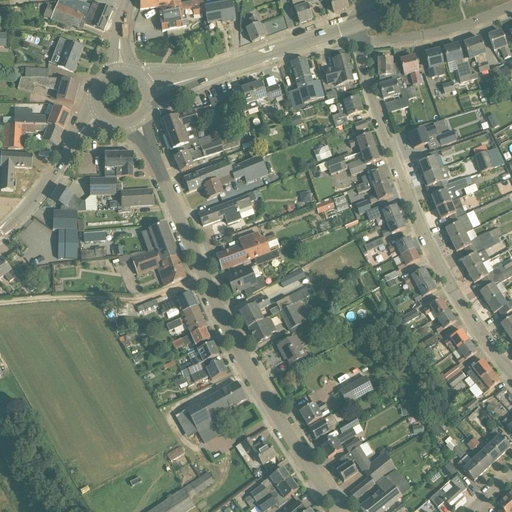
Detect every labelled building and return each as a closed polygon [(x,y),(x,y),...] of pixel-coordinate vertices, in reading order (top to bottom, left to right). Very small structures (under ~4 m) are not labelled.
[(158,9),(161,24),(159,25),(160,31),(162,31),(162,33),(189,28),(188,23),(185,23),(183,11),(193,9),(194,17),(205,15),(204,7),(202,0),(199,0),(181,4),(179,0),(139,0),(140,11),(158,9)] [(317,0),(290,0),(295,10),(299,25),(313,21),(308,8),(319,4),(317,0)] [(344,0),(329,0),(334,14),(348,9),(344,0)] [(112,12),(99,7),(93,6),(92,8),(85,5),(80,3),(58,3),(56,9),(48,6),(44,17),(51,20),(51,21),(71,29),(72,27),(78,29),(81,23),(104,33),(112,12)] [(232,4),(205,9),(208,25),(222,22),(222,24),(235,22),(232,4)] [(8,8),(0,9),(0,18),(9,16),(8,8)] [(257,17),(250,20),(253,27),(247,30),(252,44),(265,39),(257,17)] [(510,55),(501,32),(488,37),(494,52),(500,50),(504,61),(511,59),(510,55)] [(82,48),(67,43),(60,40),(54,54),(50,65),(72,73),(82,48)] [(484,55),(485,55),(480,40),(463,45),(469,61),(474,59),(479,74),(489,71),(484,55)] [(471,73),(468,63),(463,65),(458,47),(444,50),(447,64),(455,63),(458,77),(461,85),(477,80),(475,75),(471,76),(471,73)] [(443,66),(439,51),(425,55),(431,79),(437,78),(445,76),(443,66)] [(350,73),(351,72),(350,67),(348,67),(346,58),(333,61),(336,70),(324,73),(328,86),(335,84),(336,87),(353,83),(350,73)] [(414,58),(400,61),(404,76),(410,75),(413,86),(421,84),(414,58)] [(302,105),(325,99),(321,84),(313,86),(312,82),(305,60),(291,64),(298,91),(290,94),(295,113),(304,110),(302,105)] [(392,61),(378,61),(379,78),(379,87),(391,84),(390,77),(392,77),(392,61)] [(497,68),(491,71),(497,82),(503,79),(497,68)] [(25,79),(48,79),(49,71),(26,70),(25,79)] [(25,79),(21,79),(18,90),(33,95),(35,86),(59,93),(57,101),(74,106),(79,85),(62,80),(48,79),(25,79)] [(401,81),(395,83),(391,84),(379,87),(383,101),(399,96),(401,96),(403,100),(396,102),(385,105),(388,115),(409,108),(401,81)] [(282,98),(278,86),(264,91),(261,83),(256,85),(254,82),(250,84),(256,103),(266,100),(267,103),(282,98)] [(256,103),(250,84),(246,85),(247,88),(241,90),(243,98),(237,100),(242,114),(258,109),(256,103)] [(453,84),(442,87),(444,95),(455,92),(453,84)] [(413,88),(405,90),(409,101),(416,98),(413,88)] [(209,101),(211,107),(237,99),(234,91),(228,93),(227,93),(209,101)] [(358,99),(336,107),(339,115),(332,118),(337,129),(348,125),(346,120),(363,114),(358,99)] [(70,114),(55,108),(49,122),(46,121),(46,118),(32,118),(32,111),(20,111),(15,111),(14,111),(14,119),(3,118),(3,126),(49,127),(63,132),(70,114)] [(192,125),(196,124),(207,121),(204,109),(179,117),(161,123),(171,152),(177,149),(180,155),(211,145),(209,138),(197,142),(192,125)] [(294,128),(303,125),(300,117),(291,120),(294,128)] [(365,122),(354,126),(357,133),(368,129),(365,122)] [(3,126),(2,138),(4,138),(4,144),(8,144),(8,150),(13,150),(26,150),(26,149),(27,140),(24,140),(24,133),(35,134),(35,132),(47,133),(42,142),(57,148),(63,132),(49,127),(3,126)] [(427,139),(437,136),(434,127),(409,137),(414,150),(429,145),(427,139)] [(370,136),(349,143),(351,149),(359,147),(361,154),(375,148),(370,136)] [(449,145),(446,137),(434,141),(437,149),(449,145)] [(221,142),(211,145),(186,153),(174,159),(181,173),(194,168),(192,163),(224,152),(224,151),(240,147),(237,138),(221,142)] [(244,152),(254,149),(252,143),(242,146),(244,152)] [(332,158),(327,147),(314,152),(318,163),(332,158)] [(375,148),(361,154),(363,160),(356,163),(347,166),(351,177),(363,173),(361,169),(380,162),(375,148)] [(450,148),(440,151),(442,158),(452,154),(450,148)] [(496,149),(474,158),(480,175),(504,165),(496,149)] [(0,189),(9,190),(9,187),(15,187),(15,188),(16,189),(17,189),(18,189),(19,189),(20,189),(20,188),(21,188),(21,187),(22,186),(22,185),(22,184),(21,184),(21,183),(20,182),(19,182),(18,182),(17,182),(16,182),(15,183),(15,184),(9,184),(10,168),(30,169),(30,155),(0,153),(0,189)] [(434,159),(437,158),(435,153),(426,157),(427,162),(419,165),(423,176),(438,171),(434,159)] [(133,154),(118,154),(105,155),(106,179),(134,179),(133,154)] [(252,160),(230,168),(234,176),(203,188),(208,200),(223,195),(220,187),(235,182),(235,181),(245,177),(247,184),(267,175),(264,169),(259,157),(252,160)] [(342,158),(326,164),(330,177),(346,170),(342,158)] [(234,176),(230,168),(228,163),(213,169),(213,170),(204,174),(204,172),(184,180),(189,193),(203,188),(234,176)] [(445,168),(438,171),(423,176),(428,188),(436,185),(437,189),(447,186),(445,181),(449,180),(445,168)] [(383,171),(362,179),(364,185),(356,188),(358,195),(374,189),(374,190),(388,184),(383,171)] [(455,194),(468,189),(467,186),(472,185),(469,178),(465,180),(447,186),(437,189),(439,195),(431,198),(436,209),(451,203),(458,200),(455,194)] [(115,181),(91,180),(91,196),(115,196),(115,181)] [(374,190),(376,196),(369,199),(372,205),(392,198),(388,184),(374,190)] [(152,192),(122,193),(122,185),(117,185),(119,214),(131,214),(131,208),(153,206),(152,192)] [(82,203),(59,188),(52,200),(65,209),(69,204),(77,210),(78,209),(77,213),(86,212),(85,202),(82,203)] [(300,203),(311,202),(310,192),(300,193),(300,203)] [(462,209),(455,212),(451,203),(436,209),(441,221),(449,218),(451,222),(460,218),(464,217),(467,216),(466,215),(484,208),(506,198),(504,192),(500,194),(499,193),(482,201),(481,200),(462,208),(462,209)] [(252,208),(250,203),(256,201),(253,193),(246,195),(247,198),(199,215),(203,228),(225,219),(228,226),(240,221),(237,213),(252,208)] [(335,209),(331,200),(315,206),(318,215),(335,209)] [(367,202),(356,206),(360,216),(371,212),(367,202)] [(365,214),(369,224),(376,221),(383,218),(386,225),(400,219),(396,207),(382,213),(380,208),(371,212),(365,214)] [(77,213),(53,212),(53,231),(77,231),(77,213)] [(460,224),(462,223),(466,221),(464,217),(460,218),(451,222),(453,228),(445,231),(451,242),(466,235),(460,224)] [(400,219),(386,225),(389,232),(382,235),(384,239),(405,230),(400,219)] [(358,225),(356,220),(344,226),(346,230),(358,225)] [(177,258),(165,225),(150,231),(157,251),(162,264),(177,258)] [(488,234),(492,241),(498,238),(497,237),(501,235),(498,229),(488,234)] [(78,233),(59,232),(58,260),(77,261),(78,233)] [(466,235),(451,242),(456,254),(464,250),(466,254),(492,241),(488,234),(477,239),(469,243),(466,235)] [(105,242),(105,235),(85,237),(85,243),(105,242)] [(277,251),(280,250),(274,235),(260,240),(258,235),(239,242),(241,248),(216,257),(221,272),(254,260),(270,253),(277,251)] [(383,245),(381,239),(364,247),(367,253),(372,251),(383,245)] [(409,240),(389,250),(391,254),(398,251),(401,257),(414,250),(409,240)] [(492,241),(466,254),(469,259),(462,263),(468,274),(482,266),(488,262),(490,261),(485,252),(495,247),(492,241)] [(375,256),(386,251),(383,245),(372,251),(375,256)] [(114,249),(115,256),(123,255),(122,248),(114,249)] [(84,250),(85,261),(97,259),(97,249),(84,250)] [(420,262),(414,250),(401,257),(404,264),(397,268),(399,272),(420,262)] [(162,264),(157,251),(133,260),(139,276),(161,268),(168,287),(185,280),(177,258),(162,264)] [(280,258),(277,251),(271,253),(270,253),(273,261),(280,258)] [(10,272),(2,260),(0,261),(0,279),(4,276),(10,283),(15,278),(10,272)] [(484,284),(505,272),(502,266),(493,271),(488,262),(482,266),(468,274),(474,285),(482,281),(484,284)] [(502,266),(505,272),(511,268),(511,265),(510,262),(502,266)] [(484,284),(487,289),(480,294),(486,305),(500,296),(506,292),(501,284),(511,277),(511,268),(505,272),(484,284)] [(234,295),(249,289),(252,295),(266,288),(260,277),(254,280),(249,270),(227,280),(234,295)] [(301,271),(291,276),(294,282),(304,277),(301,271)] [(417,289),(430,281),(424,271),(404,282),(407,286),(414,282),(417,289)] [(398,278),(395,273),(384,278),(387,283),(398,278)] [(436,292),(430,281),(417,289),(421,295),(414,299),(416,303),(436,292)] [(309,289),(300,293),(303,300),(313,296),(309,289)] [(191,294),(162,307),(163,311),(161,313),(163,315),(178,308),(181,315),(197,308),(191,294)] [(511,310),(511,301),(506,305),(500,296),(486,305),(494,315),(501,310),(504,315),(511,310)] [(248,329),(263,322),(258,312),(271,306),(267,298),(255,303),(256,305),(240,314),(248,329)] [(293,307),(289,298),(276,305),(278,308),(270,312),(272,317),(280,313),(293,307)] [(158,306),(156,301),(137,308),(139,313),(158,306)] [(441,301),(424,312),(427,316),(432,313),(437,319),(448,312),(441,301)] [(293,307),(280,313),(290,332),(303,326),(293,307)] [(197,308),(181,315),(183,319),(167,326),(169,332),(186,325),(188,331),(190,336),(205,330),(207,329),(197,308)] [(418,317),(415,311),(402,318),(406,324),(418,317)] [(437,319),(441,326),(435,330),(438,335),(455,324),(448,312),(437,319)] [(511,333),(511,318),(500,326),(507,336),(511,333)] [(127,330),(124,319),(115,322),(118,333),(127,330)] [(276,332),(269,319),(263,322),(248,329),(256,345),(271,338),(270,335),(276,332)] [(325,328),(319,324),(315,329),(321,333),(325,328)] [(205,330),(190,336),(191,336),(172,344),(176,351),(185,347),(194,343),(196,348),(210,341),(205,330)] [(469,343),(461,332),(444,344),(447,349),(453,345),(458,351),(469,343)] [(296,338),(288,342),(278,348),(283,358),(285,356),(290,366),(306,358),(296,338)] [(131,347),(128,341),(125,343),(122,344),(125,350),(131,347)] [(469,343),(458,351),(463,358),(457,362),(460,366),(477,354),(469,343)] [(200,366),(219,357),(213,344),(197,351),(200,356),(190,361),(194,369),(182,374),(184,380),(186,379),(203,371),(200,366)] [(429,348),(419,355),(426,366),(436,359),(429,348)] [(475,385),(491,372),(483,362),(467,375),(469,379),(475,385)] [(203,371),(186,379),(187,383),(189,388),(194,385),(210,378),(211,381),(227,375),(221,363),(203,371)] [(327,365),(298,380),(306,395),(335,380),(327,365)] [(460,373),(456,368),(444,377),(442,375),(435,381),(439,388),(447,382),(447,383),(460,373)] [(491,372),(475,385),(480,392),(483,396),(500,383),(491,372)] [(460,373),(447,383),(451,389),(464,378),(460,373)] [(373,391),(365,378),(339,393),(347,406),(373,391)] [(210,420),(246,400),(237,384),(186,413),(197,434),(199,436),(214,427),(210,420)] [(475,400),(466,408),(470,413),(479,405),(475,400)] [(487,410),(494,413),(497,407),(489,404),(487,410)] [(327,409),(324,405),(316,409),(314,405),(300,413),(308,428),(322,420),(319,414),(327,409)] [(409,408),(401,409),(402,417),(410,416),(410,414),(409,409),(409,408)] [(338,428),(342,435),(359,425),(355,418),(338,428)] [(511,425),(511,426),(506,420),(503,423),(508,429),(511,434),(511,425)] [(336,429),(335,428),(338,426),(335,421),(327,426),(324,422),(309,430),(316,441),(336,429)] [(431,431),(437,438),(443,433),(437,425),(431,431)] [(414,436),(424,434),(422,426),(413,428),(414,436)] [(356,437),(353,431),(342,436),(321,448),(328,460),(342,452),(339,446),(356,437)] [(491,446),(501,457),(510,448),(494,431),(491,435),(496,440),(491,446)] [(359,448),(362,446),(358,439),(352,442),(353,443),(344,447),(349,455),(360,449),(359,448)] [(480,445),(474,439),(470,443),(476,448),(480,445)] [(276,458),(267,445),(261,449),(259,447),(256,449),(250,440),(242,446),(248,455),(253,451),(259,461),(263,466),(276,458)] [(465,454),(452,441),(446,447),(452,453),(453,452),(460,459),(465,454)] [(476,448),(470,443),(467,446),(472,452),(476,448)] [(501,457),(491,446),(481,454),(492,466),(501,457)] [(180,447),(166,456),(171,463),(185,455),(180,447)] [(349,455),(346,456),(346,457),(340,461),(344,468),(337,473),(344,483),(357,474),(351,464),(355,462),(362,473),(364,472),(370,479),(350,495),(355,502),(362,496),(375,486),(395,471),(384,454),(370,465),(360,449),(349,455)] [(483,474),(492,466),(481,454),(472,463),(483,474)] [(461,462),(458,466),(463,471),(474,483),(483,474),(472,463),(467,468),(461,462)] [(448,464),(442,469),(449,478),(455,473),(448,464)] [(291,481),(283,470),(270,480),(262,485),(262,487),(250,496),(251,497),(245,501),(251,509),(257,505),(265,500),(291,481)] [(214,484),(208,474),(184,490),(151,511),(188,511),(195,508),(190,500),(214,484)] [(446,495),(444,493),(443,494),(443,495),(439,499),(443,504),(444,502),(451,510),(465,498),(460,492),(464,488),(457,478),(451,483),(455,487),(446,495)] [(386,479),(377,486),(381,492),(360,509),(363,511),(384,511),(402,499),(386,479)] [(291,481),(265,500),(257,505),(261,511),(262,511),(274,504),(273,502),(281,496),(285,501),(298,491),(291,481)] [(439,499),(443,495),(443,494),(440,491),(430,500),(438,509),(443,504),(439,499)] [(511,511),(511,502),(507,497),(497,507),(501,510),(499,511),(511,511)] [(287,511),(306,511),(307,511),(299,502),(287,511)]
